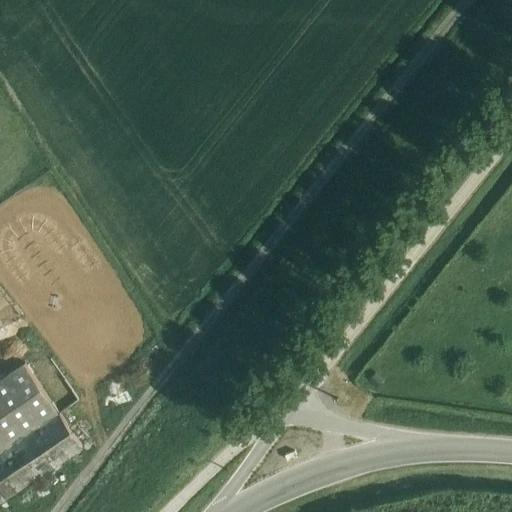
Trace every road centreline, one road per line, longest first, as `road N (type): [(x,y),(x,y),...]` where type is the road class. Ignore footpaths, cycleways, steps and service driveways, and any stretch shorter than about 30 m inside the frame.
road 1 (unclassified): [(511,133),(284,415)]
road 2 (secondary): [(229,511),(333,463),(409,447)]
road 3 (unclassified): [(57,511),(173,364)]
road 4 (unclassified): [(284,415),(235,448),(168,511)]
road 5 (unclassified): [(409,447),(284,415)]
